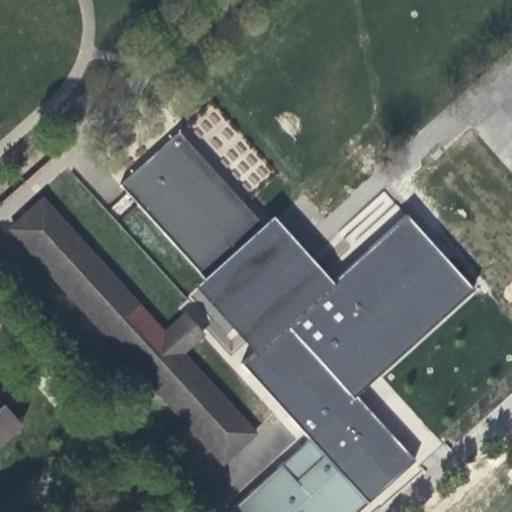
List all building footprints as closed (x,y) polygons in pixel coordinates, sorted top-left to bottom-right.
[(411,191),(511,308),(511,180),(473,136),(411,191)] [(267,239),(179,143),(121,196),(209,292),(267,239)] [(251,433),(180,356),(161,335),(37,200),(6,229),(219,461),(251,433)] [(283,224),(267,239),(209,292),(201,298),(254,348),(246,364),(375,506),(427,459),(367,404),(484,302),(415,226),(347,293),(283,224)] [(179,320),(161,335),(180,356),(198,340),(179,320)] [(0,440),(16,427),(0,408),(0,440)] [(304,445),(278,468),(295,487),(322,464),(304,445)] [(295,487),(278,468),(228,511),(358,511),(363,508),(322,464),(295,487)]
